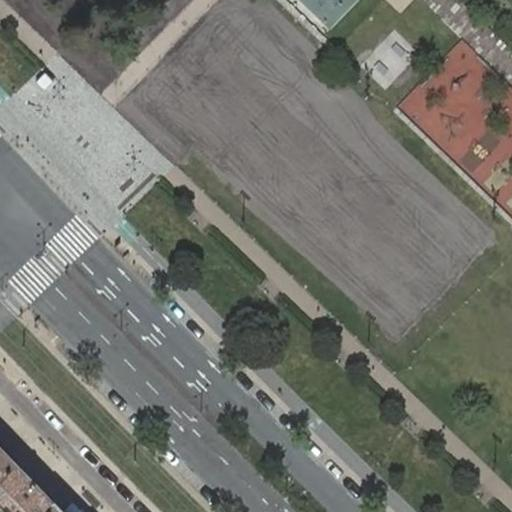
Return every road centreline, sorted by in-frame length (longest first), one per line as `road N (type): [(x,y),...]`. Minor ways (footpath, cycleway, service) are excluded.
road 1 (secondary): [(355,511),(31,187)]
road 2 (secondary): [(0,232),(275,511)]
road 3 (residential): [(134,511),(0,376)]
